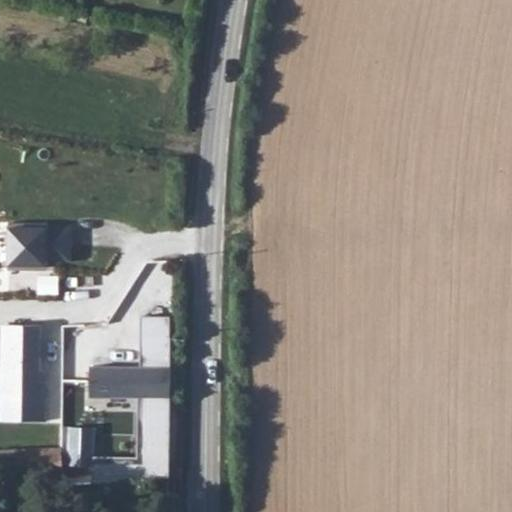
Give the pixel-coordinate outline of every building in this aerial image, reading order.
[(46,267),(46,260),(71,260),(71,226),(8,226),(8,267),(46,267)] [(143,477),(169,477),(169,318),(143,318),(143,369),(90,369),(90,398),(143,397),(143,477)] [(0,328),(0,350),(0,424),(21,425),(22,328),(0,328)] [(106,462),(106,430),(70,429),(70,462),(106,462)] [(0,468),(63,467),(63,449),(0,450),(0,468)]
